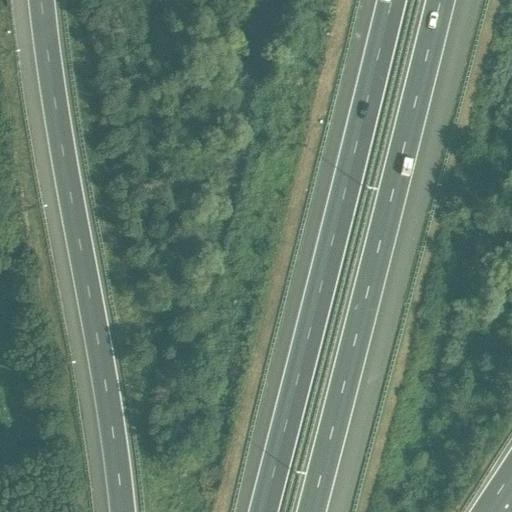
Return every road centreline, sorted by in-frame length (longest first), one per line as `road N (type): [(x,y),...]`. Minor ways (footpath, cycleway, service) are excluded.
road 1 (motorway): [(308,511),(440,0)]
road 2 (motorway): [(389,0),(261,511)]
road 3 (motorway): [(40,0),(122,511)]
